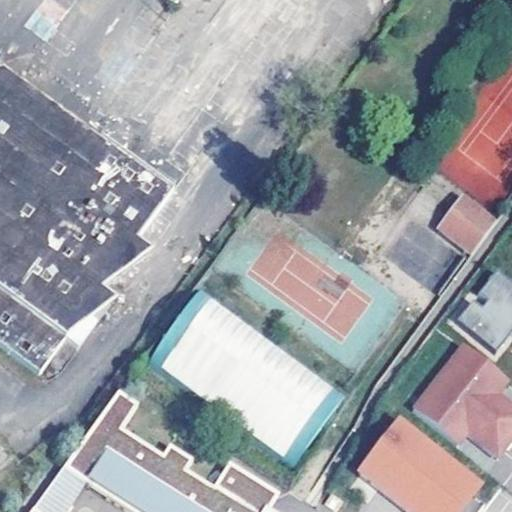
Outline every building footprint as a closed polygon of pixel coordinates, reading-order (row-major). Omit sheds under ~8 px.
[(471,256),(498,217),(461,191),(434,230),(471,256)] [(479,295),(464,315),(503,346),(511,334),(511,272),(502,265),(485,288),(495,296),(489,303),(479,295)] [(296,464),(346,393),(197,289),(147,361),(296,464)] [(505,387),(460,352),(411,415),(455,450),(465,438),(490,457),(499,446),(505,451),(511,440),(511,413),(494,400),(505,387)] [(268,511),(277,499),(227,468),(211,492),(184,475),(191,465),(167,450),(161,461),(119,435),(135,411),(115,399),(60,473),(82,486),(123,511),(268,511)] [(397,428),(358,478),(401,511),(482,511),(483,511),(471,502),(479,492),(397,428)] [(496,462),(505,451),(499,446),(490,457),(496,462)] [(65,511),(82,486),(60,473),(30,511),(65,511)] [(337,511),(342,505),(331,498),(325,507),(332,511),(337,511)]
